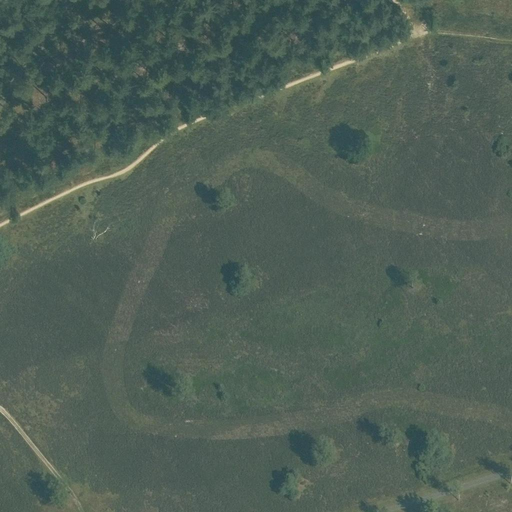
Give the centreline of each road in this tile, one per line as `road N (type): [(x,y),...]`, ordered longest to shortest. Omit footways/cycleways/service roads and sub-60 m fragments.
road 1 (track): [(511,471),(381,511)]
road 2 (track): [(0,102),(74,0)]
